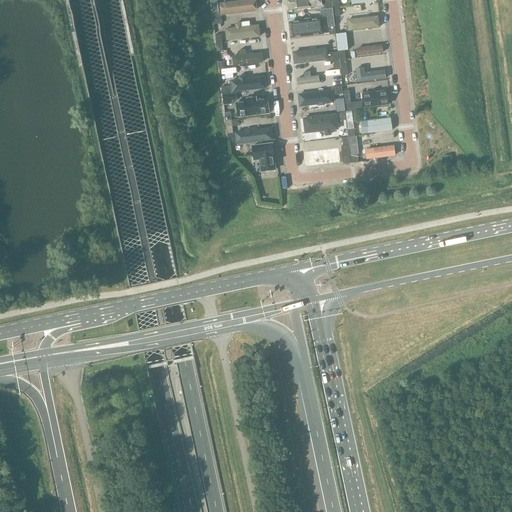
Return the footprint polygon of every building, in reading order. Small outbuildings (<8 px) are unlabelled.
[(210,0),(213,18),(213,17),(216,17),(218,17),(221,17),(221,10),(218,10),(217,1),(223,0),(210,0)] [(237,0),(220,2),(222,15),(258,10),(256,0),(237,0)] [(332,8),(324,9),(320,10),(321,17),(327,17),(329,35),(335,34),(332,8)] [(378,14),(347,19),(349,31),(380,26),(378,14)] [(251,20),(235,22),(236,27),(226,27),(227,40),(261,37),(260,23),(251,24),(251,20)] [(320,22),(291,23),(291,35),(321,34),(320,22)] [(348,50),(346,33),(336,35),(338,51),(348,50)] [(382,43),(357,47),(358,56),(383,52),(382,43)] [(263,63),(262,52),(251,52),(250,49),(239,49),(239,55),(233,55),(233,64),(263,63)] [(332,61),(338,60),(337,52),(327,53),(328,61),(332,61)] [(345,59),(339,60),(340,68),(341,76),(347,75),(346,59),(345,59)] [(355,68),(358,82),(386,77),(384,68),(366,72),(365,66),(355,68)] [(298,83),(320,81),(319,75),(312,75),(311,71),(304,71),(304,76),(298,77),(298,83)] [(221,87),(222,95),(232,94),(231,86),(222,87),(221,87)] [(343,94),(342,86),(336,87),(332,87),(333,95),(343,94)] [(388,90),(365,91),(365,106),(388,105),(388,90)] [(345,104),(346,112),(352,111),(362,110),(361,101),(350,103),(349,91),(343,92),(345,104)] [(232,94),(222,95),(223,105),(224,105),(232,104),(232,101),(237,100),(236,93),(232,94)] [(337,112),(345,111),(343,99),(335,100),(337,112)] [(352,112),(346,113),(348,129),(354,129),(352,112)] [(392,118),(361,122),(362,134),(393,130),(392,118)] [(272,126),(235,130),(237,143),(273,139),(272,126)] [(348,138),(342,138),(343,146),(341,147),(341,151),(342,152),(339,153),(340,163),(343,162),(343,164),(347,164),(351,163),(349,150),(348,138)] [(275,170),(274,144),(253,145),(254,160),(261,159),(262,171),(275,170)] [(366,147),(367,158),(396,156),(395,145),(366,147)] [(452,155),(442,157),(444,165),(454,163),(452,155)]
